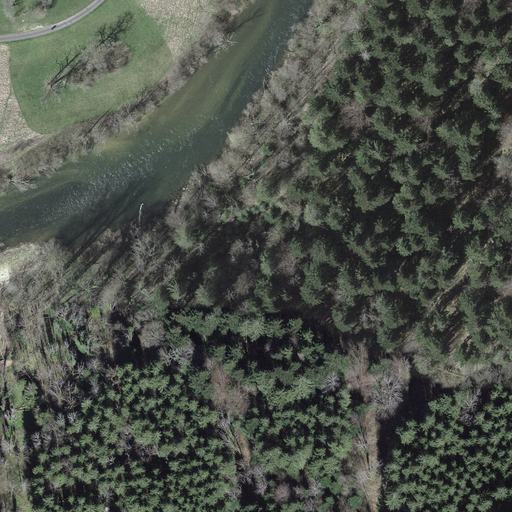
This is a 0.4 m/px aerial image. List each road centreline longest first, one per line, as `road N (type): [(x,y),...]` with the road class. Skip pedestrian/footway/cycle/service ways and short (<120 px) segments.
road 1 (track): [(380,511),(383,434),(450,363),(460,248),(511,91)]
road 2 (track): [(148,511),(111,353),(135,302)]
road 3 (track): [(334,511),(368,428),(397,414)]
